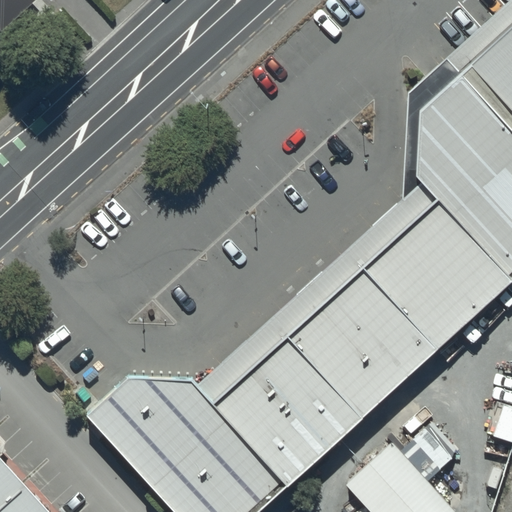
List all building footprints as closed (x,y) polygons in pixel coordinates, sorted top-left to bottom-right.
[(0,0),(0,31),(2,34),(38,0),(0,0)] [(406,194),(511,200),(511,0),(508,0),(404,95),(406,194)] [(511,274),(511,200),(406,194),(279,317),(366,418),(511,274)] [(279,317),(202,385),(292,486),(366,418),(279,317)] [(249,511),(284,479),(191,383),(131,378),(92,416),(184,511),(249,511)] [(453,511),(391,444),(344,488),(365,511),(453,511)] [(59,511),(0,447),(0,511),(59,511)]
